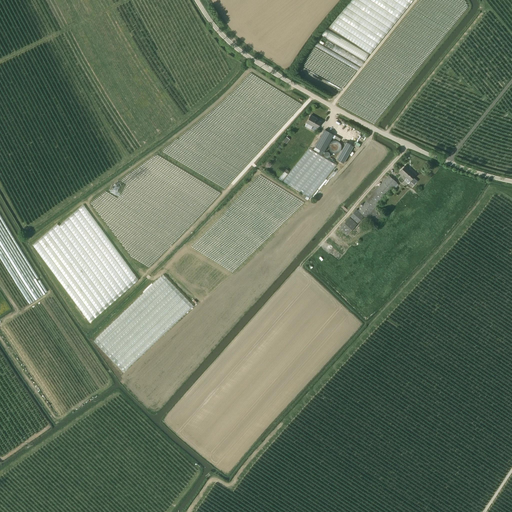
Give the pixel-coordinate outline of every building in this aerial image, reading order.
[(410,0),(351,0),(327,28),(371,55),(413,2),(410,0)] [(466,0),(420,0),(336,105),(377,127),(472,7),(466,0)] [(368,55),(326,29),(322,36),(364,62),(368,55)] [(328,41),(325,47),(361,68),(364,62),(328,41)] [(318,44),(315,47),(357,72),(359,68),(318,44)] [(301,107),(250,75),(214,111),(166,149),(228,188),(301,107)] [(311,114),(306,123),(313,127),(314,126),(318,128),(322,121),(317,119),(317,118),(311,114)] [(325,129),(315,147),(324,152),(334,135),(325,129)] [(339,167),(289,137),(263,169),(312,200),(339,167)] [(346,141),(336,159),(344,163),(354,145),(346,141)] [(405,166),(400,172),(410,181),(415,175),(405,166)] [(310,204),(257,171),(220,212),(273,246),(310,204)] [(339,229),(347,236),(364,216),(367,219),(366,219),(364,222),(365,223),(369,220),(375,226),(383,217),(374,209),(392,188),(394,190),(398,185),(397,183),(389,176),(358,210),(357,209),(339,229)] [(217,215),(180,252),(223,280),(260,243),(217,215)] [(313,267),(307,261),(304,264),(310,270),(313,267)] [(179,319),(194,306),(165,274),(150,287),(154,287),(154,290),(155,289),(158,292),(156,292),(156,295),(155,296),(156,297),(156,304),(161,304),(159,305),(159,310),(161,310),(163,312),(166,309),(166,310),(169,310),(168,312),(170,314),(171,314),(176,319),(179,319)] [(95,342),(124,372),(145,352),(141,348),(146,350),(142,346),(146,345),(143,342),(145,341),(144,338),(142,337),(142,335),(137,333),(139,331),(138,330),(136,332),(136,328),(138,328),(137,327),(139,325),(137,323),(138,325),(133,323),(130,324),(128,309),(110,325),(110,328),(107,329),(110,330),(111,339),(95,342)]
